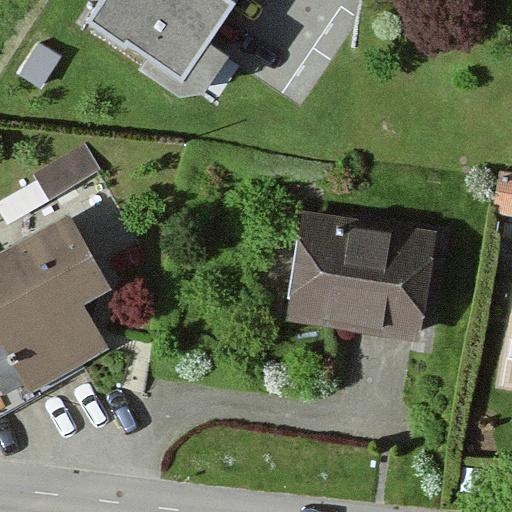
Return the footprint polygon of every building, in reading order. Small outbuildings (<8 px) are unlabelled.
[(182,87),(238,0),(106,0),(89,26),(182,87)] [(87,180),(76,159),(29,183),(40,204),(87,180)] [(511,228),(511,184),(492,182),(487,226),(511,228)] [(424,244),(292,221),(274,327),(406,349),(424,244)] [(93,294),(52,223),(0,253),(0,358),(22,395),(93,354),(67,310),(93,294)]
